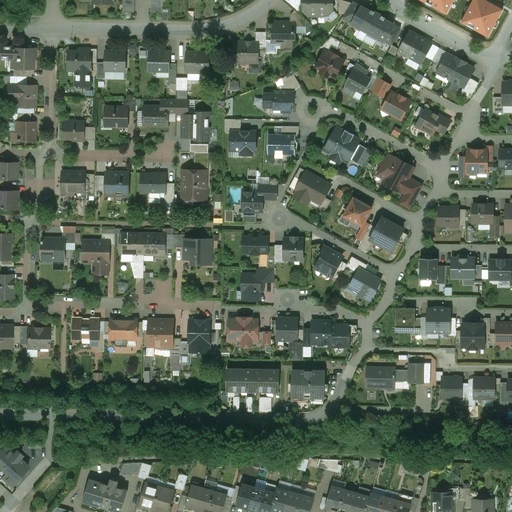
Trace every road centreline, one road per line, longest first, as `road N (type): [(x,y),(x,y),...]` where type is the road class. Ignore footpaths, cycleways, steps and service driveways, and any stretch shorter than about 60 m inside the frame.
road 1 (residential): [(53,413),(302,420),(330,411)]
road 2 (residential): [(64,306),(222,308)]
road 3 (residential): [(511,368),(453,367),(436,353),(366,347)]
road 4 (residential): [(368,325),(335,308),(222,308)]
road 5 (residential): [(346,49),(471,116)]
road 6 (residential): [(312,111),(327,110),(439,169)]
road 7 (residential): [(499,60),(382,0)]
road 8 (residential): [(267,0),(222,26),(143,28)]
road 9 (residential): [(51,26),(48,154)]
road 10 (residential): [(279,218),(394,272)]
road 11 (residential): [(388,297),(511,314)]
road 12 (residential): [(48,154),(171,158)]
